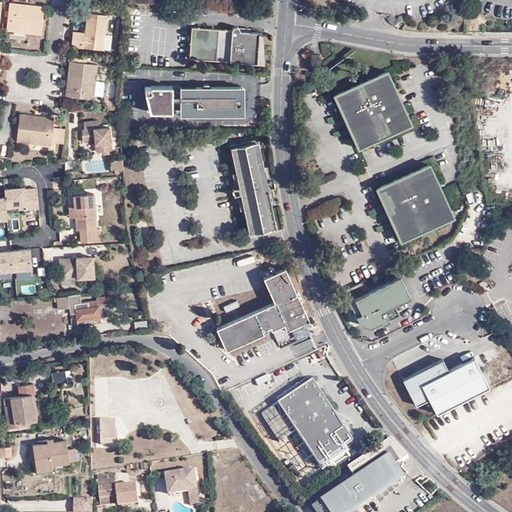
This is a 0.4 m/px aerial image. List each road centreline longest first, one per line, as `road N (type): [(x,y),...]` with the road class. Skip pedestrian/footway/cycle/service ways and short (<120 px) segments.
road 1 (tertiary): [(485,511),(376,400),(312,286),(283,159),(287,0)]
road 2 (residential): [(0,360),(152,342),(200,381)]
road 3 (unknown): [(142,97),(154,121),(251,126),(259,89)]
road 4 (unclassified): [(289,511),(200,381)]
road 5 (unknown): [(259,89),(168,79),(148,81),(142,97)]
